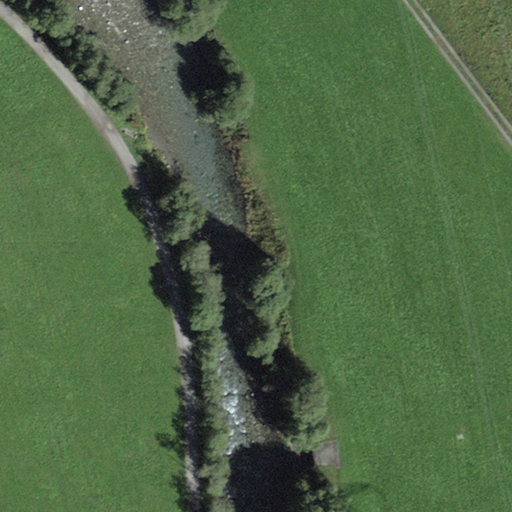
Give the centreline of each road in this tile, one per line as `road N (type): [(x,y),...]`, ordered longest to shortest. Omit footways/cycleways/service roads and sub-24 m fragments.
road 1 (track): [(0,5),(90,106),(144,196),(184,335),(195,511)]
road 2 (track): [(511,135),(412,0)]
